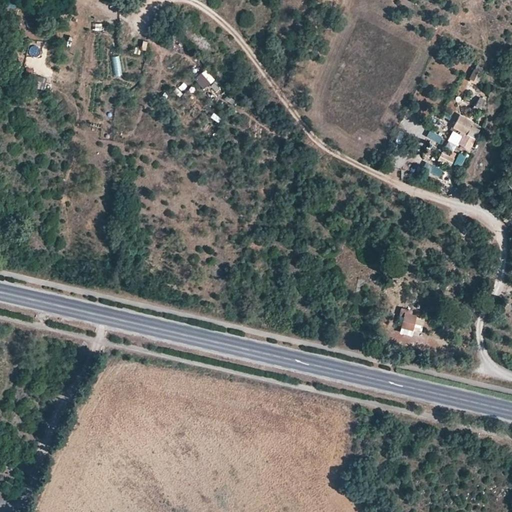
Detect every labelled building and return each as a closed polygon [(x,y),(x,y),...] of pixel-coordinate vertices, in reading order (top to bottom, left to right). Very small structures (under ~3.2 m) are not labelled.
[(44,71),(47,44),(28,42),(25,69),(44,71)] [(204,90),(215,80),(206,70),(195,79),(204,90)] [(468,77),(474,80),(478,73),(472,70),(468,77)] [(460,144),(468,148),(477,128),(469,124),(471,120),(466,118),(461,129),(465,131),(460,144)] [(439,159),(449,163),(452,158),(442,153),(439,159)] [(499,194),(506,199),(511,189),(511,178),(510,177),(499,194)] [(411,327),(421,329),(422,319),(415,317),(415,315),(410,314),(410,311),(401,308),(400,315),(403,316),(401,326),(411,329),(411,327)]
